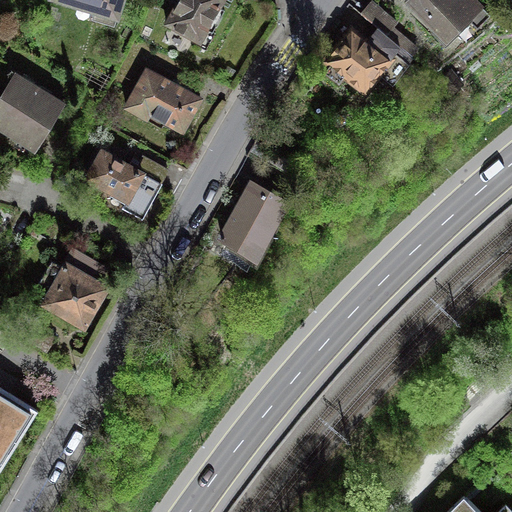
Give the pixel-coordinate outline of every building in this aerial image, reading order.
[(64,0),(99,11),(97,19),(114,25),(121,0),(64,0)] [(179,0),(167,24),(200,41),(207,29),(213,32),(225,10),(219,7),(222,0),(179,0)] [(410,0),(409,2),(446,39),(467,18),(477,28),(490,16),(474,0),(410,0)] [(378,28),(385,34),(395,23),(371,2),(361,14),(378,28)] [(423,73),(408,62),(413,56),(410,54),(388,36),(385,34),(378,28),(368,41),(351,28),(339,44),(326,60),(331,64),(324,72),(339,83),(345,75),(366,91),(379,74),(388,81),(376,97),(393,111),(423,73)] [(416,48),(393,30),(388,36),(410,54),(416,48)] [(146,63),(123,105),(162,127),(165,121),(184,131),(194,112),(204,94),(146,63)] [(14,67),(0,89),(0,128),(34,149),(50,123),(65,99),(14,67)] [(451,71),(442,79),(451,89),(460,81),(451,71)] [(100,142),(81,177),(126,201),(123,207),(141,217),(151,198),(161,181),(144,172),(147,167),(100,142)] [(233,205),(217,235),(258,257),(290,196),(250,174),(233,205)] [(70,244),(38,300),(86,328),(99,306),(111,284),(101,278),(108,265),(70,244)] [(0,323),(38,347),(47,333),(34,325),(21,316),(17,321),(0,310),(0,323)] [(0,467),(36,410),(0,387),(0,467)] [(511,511),(505,505),(498,511),(481,511),(464,494),(444,511),(511,511)]
